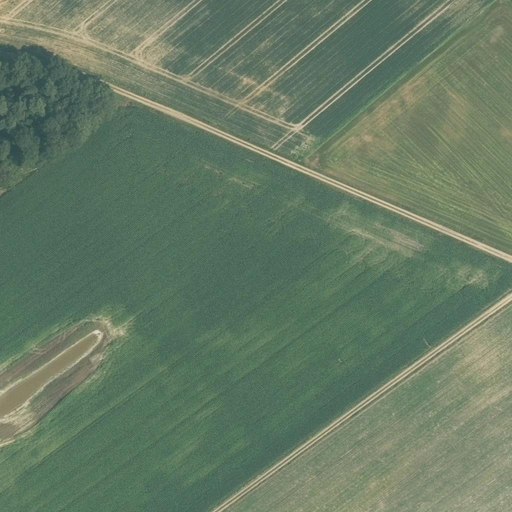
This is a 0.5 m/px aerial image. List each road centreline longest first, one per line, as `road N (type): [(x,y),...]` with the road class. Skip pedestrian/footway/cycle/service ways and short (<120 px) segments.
road 1 (track): [(0,55),(128,94),(511,263)]
road 2 (track): [(216,511),(511,298)]
